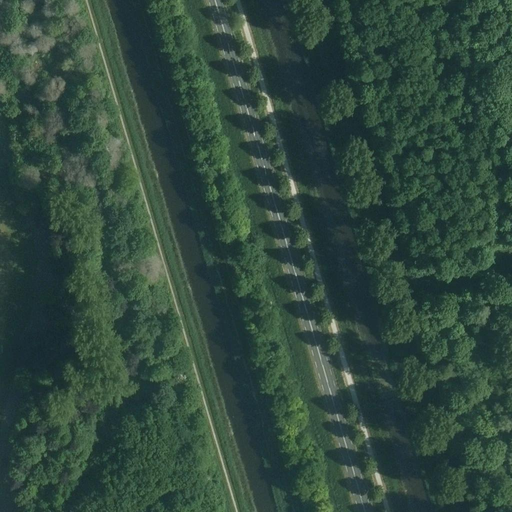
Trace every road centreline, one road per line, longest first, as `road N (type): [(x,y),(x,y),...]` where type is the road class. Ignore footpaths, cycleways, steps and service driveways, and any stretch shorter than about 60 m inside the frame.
road 1 (secondary): [(214,0),(365,511)]
road 2 (track): [(458,511),(308,0)]
road 3 (track): [(393,291),(511,257)]
